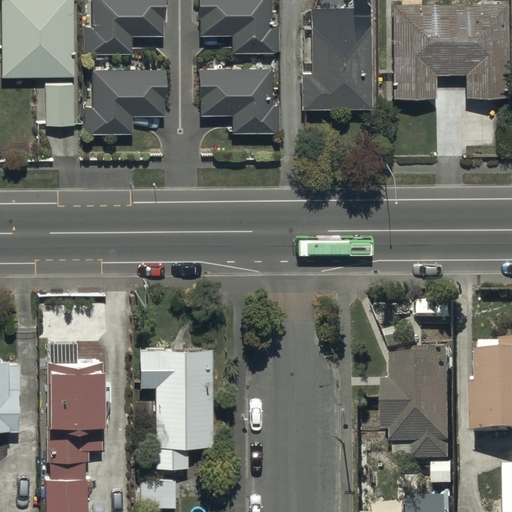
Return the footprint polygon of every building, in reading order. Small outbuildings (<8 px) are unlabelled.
[(68,0),(0,0),(0,77),(69,76),(68,0)] [(160,0),(89,0),(89,25),(83,25),(83,53),(128,53),(128,35),(160,35),(160,0)] [(266,0),(195,0),(196,33),(228,33),(228,52),(277,52),(277,25),(266,25),(266,0)] [(298,107),(368,107),(366,0),(350,0),(350,6),(307,6),(307,28),(301,28),(301,62),(307,62),(307,72),(297,72),(298,107)] [(389,2),(389,96),(431,96),(431,73),(464,73),(464,97),(505,97),(505,2),(389,2)] [(266,69),(198,69),(198,115),(229,115),(229,132),(276,132),(276,103),(266,103),(266,69)] [(161,70),(89,70),(89,106),(83,106),(83,132),(129,132),(129,116),(161,116),(161,70)] [(70,83),(42,83),(43,125),(71,125),(70,83)] [(474,443),(511,443),(511,351),(481,352),(481,393),(474,393),(474,443)] [(184,451),(209,451),(208,352),(133,353),(133,394),(150,394),(151,473),(185,472),(184,451)] [(418,472),(453,472),(452,358),(418,358),(418,368),(395,368),(395,391),(389,391),(389,445),(395,445),(396,456),(418,456),(418,472)] [(17,364),(0,364),(0,432),(17,432),(17,364)] [(94,455),(94,428),(97,428),(96,368),(40,368),(41,429),(43,429),(44,486),(39,486),(39,511),(82,511),(82,486),(79,486),(79,455),(94,455)] [(133,511),(170,511),(171,486),(133,486),(133,511)]
